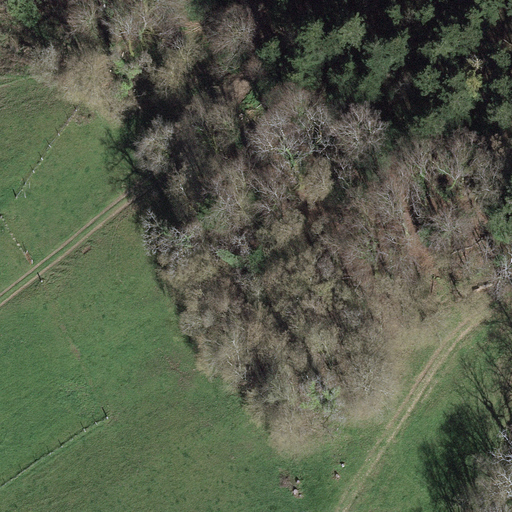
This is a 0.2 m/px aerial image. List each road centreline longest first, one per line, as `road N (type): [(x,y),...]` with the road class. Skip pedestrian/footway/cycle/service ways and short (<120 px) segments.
road 1 (track): [(217,109),(223,124),(420,134),(511,163)]
road 2 (track): [(511,279),(426,359),(332,511)]
road 3 (track): [(331,0),(217,109)]
